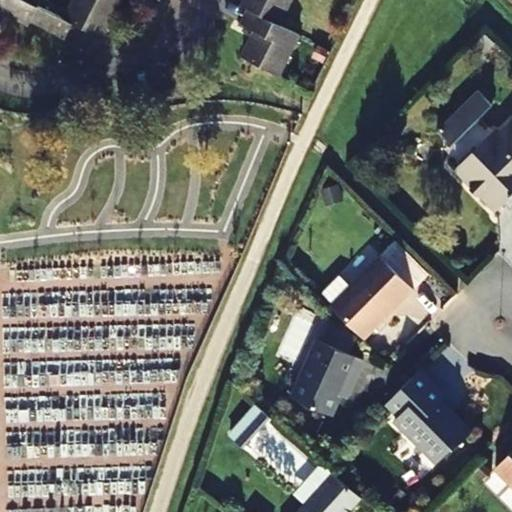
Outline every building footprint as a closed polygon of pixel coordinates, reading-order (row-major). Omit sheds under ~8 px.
[(41,0),(0,0),(0,19),(3,13),(29,24),(30,22),(38,7),(41,0)] [(121,0),(75,0),(65,19),(38,7),(30,22),(66,39),(74,23),(102,37),(121,0)] [(291,0),(245,0),(243,5),(243,7),(249,10),(279,25),(291,0)] [(249,10),(242,25),(256,32),(243,57),(279,75),(300,35),(279,25),(249,10)] [(494,105),(480,91),(466,105),(480,119),(494,105)] [(480,119),(466,105),(440,130),(454,144),(480,119)] [(511,123),(499,136),(495,131),(457,168),(474,186),(472,188),(479,195),(481,193),(498,210),(511,196),(511,123)] [(335,305),(333,306),(366,338),(415,288),(382,256),(353,287),(341,276),(324,294),(335,305)] [(365,359),(319,338),(293,396),(333,414),(347,383),(353,386),(365,359)] [(448,397),(421,370),(389,402),(401,415),(396,420),(439,463),(455,446),(456,448),(473,432),(443,402),(448,397)] [(266,428),(276,418),(259,402),(228,437),(233,442),(255,418),(266,428)] [(244,452),(266,428),(255,418),(233,442),(244,452)] [(511,451),(496,469),(511,483),(511,451)] [(335,471),(324,461),(294,495),(305,505),(335,471)] [(350,511),(364,497),(335,471),(305,505),(298,511),(350,511)]
